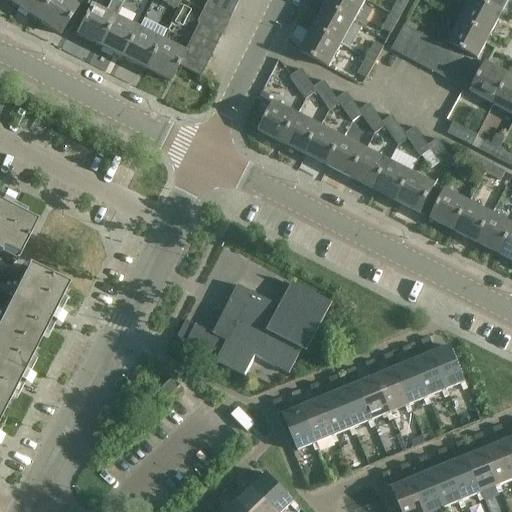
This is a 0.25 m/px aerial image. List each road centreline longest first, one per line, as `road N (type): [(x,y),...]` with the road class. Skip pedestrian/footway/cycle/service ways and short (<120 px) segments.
road 1 (residential): [(205,155),(59,447),(47,495)]
road 2 (tertiary): [(511,314),(205,155)]
road 3 (tertiary): [(205,155),(0,51)]
road 4 (residential): [(426,126),(263,43)]
road 5 (residential): [(205,155),(263,43)]
